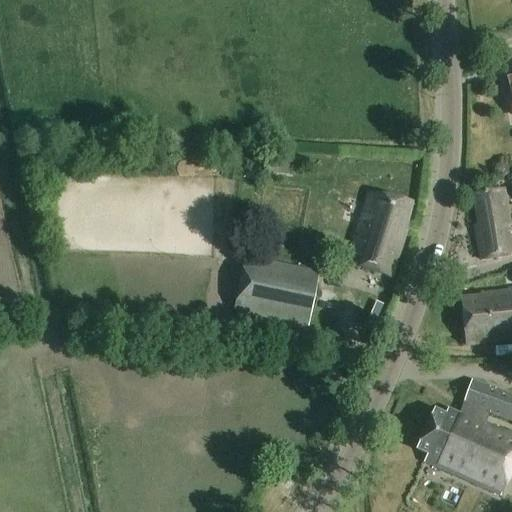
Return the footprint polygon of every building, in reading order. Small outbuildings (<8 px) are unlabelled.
[(269,160),(267,176),(287,178),(289,162),(269,160)] [(511,256),(511,247),(503,190),(475,195),(481,231),(477,232),(482,261),(511,256)] [(411,202),(370,193),(346,263),(390,278),(406,231),(405,229),(411,202)] [(309,327),(320,273),(245,258),(234,312),(309,327)] [(511,341),(511,290),(507,291),(507,293),(483,296),(483,298),(460,300),(465,346),(511,341)] [(511,397),(473,380),(458,415),(448,410),(445,416),(435,411),(418,451),(428,455),(424,463),(499,496),(511,466),(511,435),(477,420),(482,410),(511,422),(511,397)]
